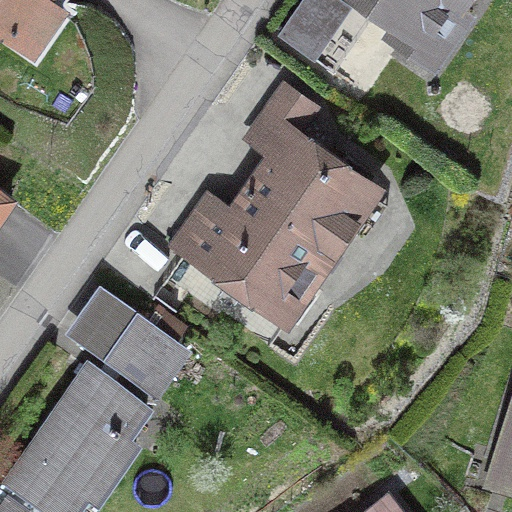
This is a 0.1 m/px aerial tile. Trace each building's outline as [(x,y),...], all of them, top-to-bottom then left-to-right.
[(41,0),(0,0),(0,27),(15,38),(41,0)] [(301,0),(279,33),(321,63),(364,0),(365,0),(422,40),(450,0),(451,0),(459,5),(462,0),(301,0)] [(295,133),(314,106),(284,85),(250,135),(277,154),(234,215),(207,196),(173,245),(184,254),(168,278),(269,343),(377,190),(295,133)] [(0,214),(11,200),(0,192),(0,214)] [(188,347),(138,312),(105,359),(155,393),(188,347)] [(146,406),(88,367),(61,405),(55,401),(30,436),(36,441),(9,480),(54,511),(72,511),(87,491),(97,498),(136,442),(126,435),(146,406)] [(511,416),(500,455),(511,458),(511,416)] [(369,511),(469,511),(464,505),(455,511),(394,511),(385,500),(369,511)]
